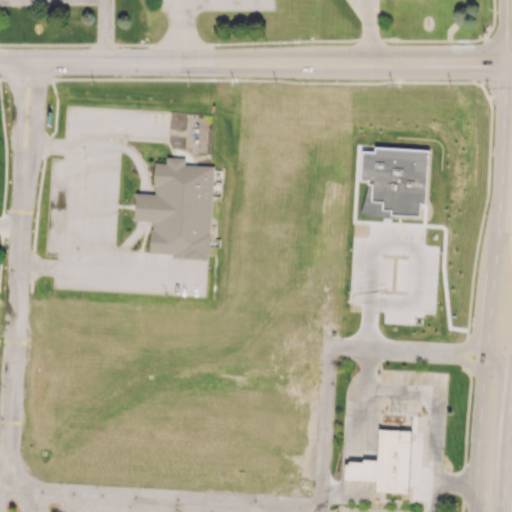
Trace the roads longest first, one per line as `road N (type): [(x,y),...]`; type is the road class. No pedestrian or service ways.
road 1 (secondary): [(511,63),(0,62)]
road 2 (secondary): [(504,63),(473,511)]
road 3 (secondary): [(500,511),(511,384)]
